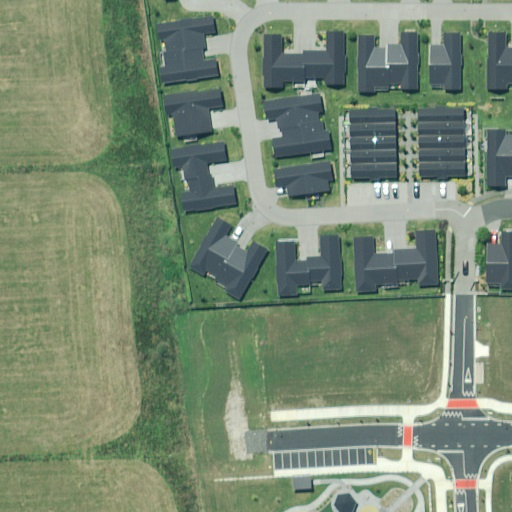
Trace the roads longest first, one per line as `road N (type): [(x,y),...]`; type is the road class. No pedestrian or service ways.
road 1 (residential): [(511,12),(270,11),(242,33),(262,197),(273,213),(467,213)]
road 2 (residential): [(481,439),(467,213)]
road 3 (residential): [(481,439),(280,453)]
